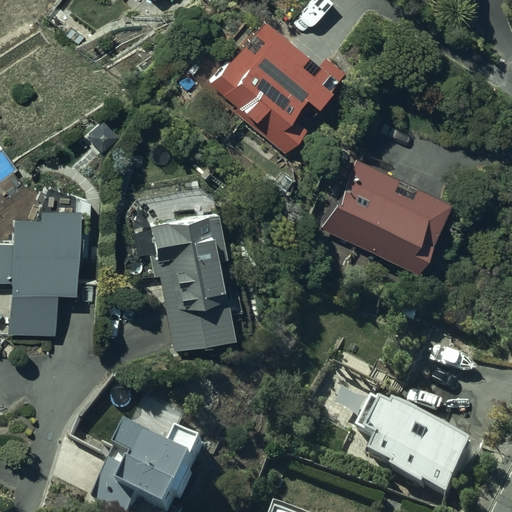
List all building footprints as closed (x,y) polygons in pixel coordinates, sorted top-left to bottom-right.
[(341,68),(318,49),(311,57),(257,14),(205,79),(259,123),(257,126),(281,145),(298,124),(284,112),(299,94),(312,104),(341,68)] [(410,266),(439,198),(349,160),(320,228),(410,266)] [(68,203),(26,203),(26,212),(0,212),(0,275),(2,276),(2,332),(49,332),(49,291),(68,291),(68,203)] [(220,257),(210,213),(145,226),(169,349),(228,337),(212,258),(220,257)] [(354,434),(375,446),(368,460),(442,498),(465,454),(391,416),(369,402),(354,434)] [(187,465),(140,441),(122,474),(105,466),(87,500),(110,511),(162,511),(170,498),(187,465)]
